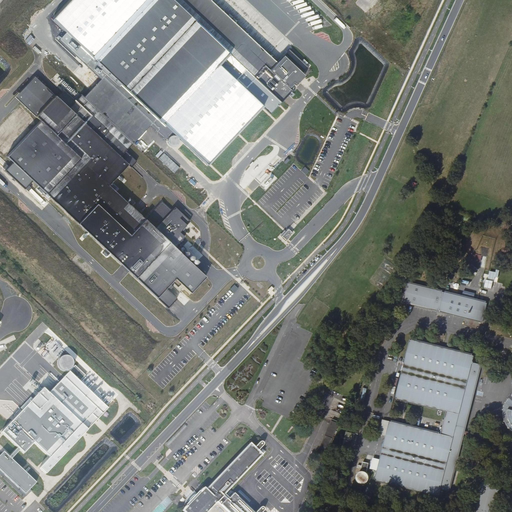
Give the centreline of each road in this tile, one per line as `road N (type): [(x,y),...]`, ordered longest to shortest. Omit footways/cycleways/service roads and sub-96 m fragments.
road 1 (unclassified): [(326,259),(356,224),(459,0)]
road 2 (track): [(35,504),(121,406),(44,330)]
road 3 (unclassified): [(90,511),(245,349)]
road 4 (unclassified): [(245,349),(326,259)]
road 5 (unclassified): [(326,259),(245,349)]
